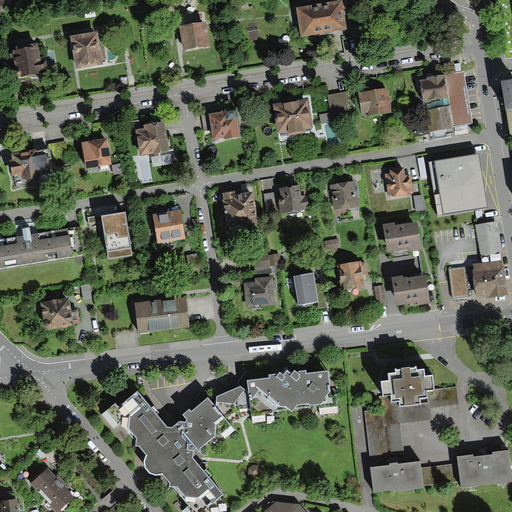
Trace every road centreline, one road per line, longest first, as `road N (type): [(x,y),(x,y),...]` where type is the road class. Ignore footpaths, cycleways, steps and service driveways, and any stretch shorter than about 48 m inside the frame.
road 1 (residential): [(183,92),(477,45),(492,135)]
road 2 (residential): [(198,183),(492,135)]
road 3 (residential): [(511,315),(225,349)]
road 4 (residential): [(0,216),(198,183)]
road 5 (residential): [(225,349),(33,374)]
road 6 (residential): [(0,122),(183,92)]
road 7 (residential): [(198,183),(225,349)]
road 8 (residential): [(33,374),(131,483)]
road 9 (unclassified): [(244,511),(280,493),(363,511)]
